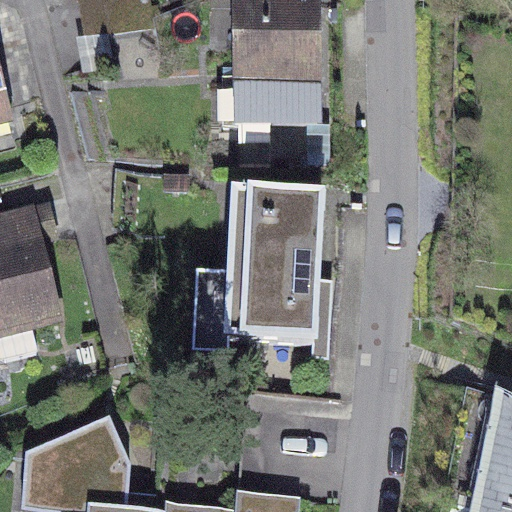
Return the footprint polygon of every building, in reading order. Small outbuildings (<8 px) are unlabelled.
[(146,0),(78,0),(81,25),(148,18),(146,0)] [(329,0),(236,2),(229,119),(327,122),(329,0)] [(0,51),(0,112),(14,108),(0,51)] [(323,208),(235,205),(232,285),(195,284),(193,345),(317,350),(323,208)] [(42,241),(0,250),(0,330),(55,317),(42,241)] [(511,511),(511,412),(473,404),(449,511),(511,511)] [(108,415),(25,450),(21,511),(32,511),(298,511),(300,498),(236,490),(235,509),(182,505),(165,500),(164,510),(127,506),(132,465),(108,415)]
